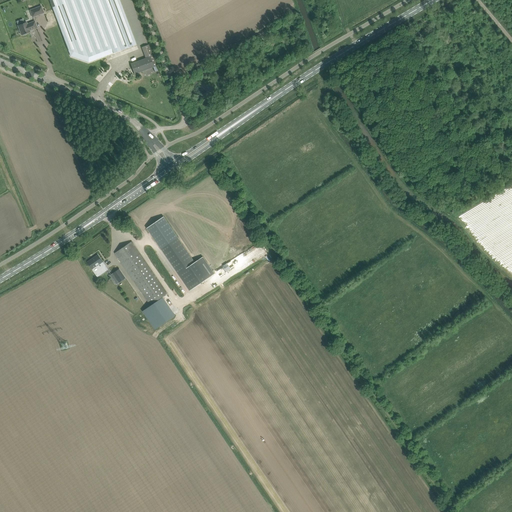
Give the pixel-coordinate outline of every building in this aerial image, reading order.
[(49,0),(68,50),(88,57),(111,48),(113,53),(136,45),(119,0),(49,0)] [(125,0),(121,0),(134,32),(137,31),(125,0)] [(30,10),(33,17),(44,13),(41,6),(30,10)] [(18,25),(19,27),(21,35),(24,34),(25,34),(26,34),(27,34),(27,33),(28,33),(28,32),(30,32),(30,30),(33,29),(33,30),(33,29),(37,28),(35,21),(27,24),(27,22),(25,22),(24,23),(18,25)] [(146,58),(131,64),(134,74),(153,67),(155,72),(158,71),(157,66),(148,41),(140,43),(146,58)] [(163,216),(146,227),(161,249),(178,274),(195,262),(178,237),(163,216)] [(167,293),(135,246),(132,242),(115,253),(150,305),(151,304),(152,306),(156,304),(155,302),(167,293)] [(98,255),(88,262),(90,266),(96,274),(102,269),(106,267),(103,262),(101,259),(98,255)] [(195,262),(178,274),(190,291),(215,273),(214,272),(213,270),(203,257),(198,260),(197,261),(195,262)] [(119,269),(113,273),(119,283),(126,278),(119,269)]
